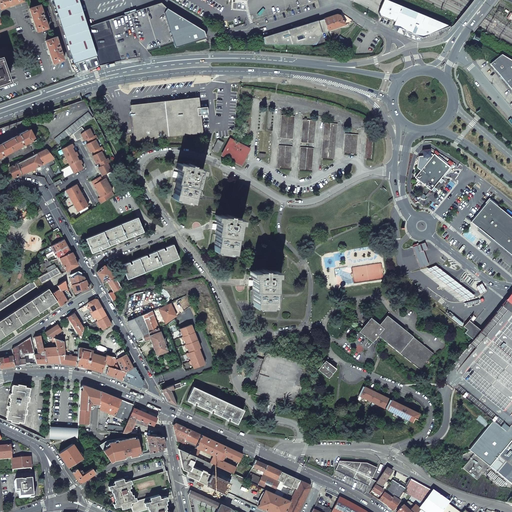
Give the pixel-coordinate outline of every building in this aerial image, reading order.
[(0,0),(0,7),(0,9),(11,5),(23,1),(22,0),(0,0)] [(52,0),(74,63),(96,56),(97,56),(90,36),(87,28),(80,5),(77,0),(52,0)] [(402,24),(405,30),(422,37),(449,26),(385,0),(383,0),(379,12),(380,16),(398,23),(400,23),(402,24)] [(53,27),(45,3),(42,4),(40,5),(48,29),(53,27)] [(33,20),(37,33),(48,29),(40,5),(29,8),(33,20)] [(164,10),(176,47),(205,37),(203,30),(164,10)] [(327,31),(344,25),(340,16),(336,14),(323,19),(327,31)] [(126,15),(87,28),(90,36),(97,56),(96,56),(100,66),(103,65),(118,62),(129,59),(141,57),(152,55),(139,42),(135,43),(126,15)] [(323,19),(263,38),(264,42),(265,45),(315,45),(321,34),(328,32),(327,31),(323,19)] [(49,52),(53,64),(64,60),(56,37),(45,40),(49,52)] [(511,85),(511,56),(506,53),(494,62),(511,85)] [(0,86),(6,84),(6,82),(8,81),(8,78),(9,78),(3,60),(2,61),(0,57),(0,86)] [(250,137),(253,98),(246,97),(243,137),(250,137)] [(207,106),(197,107),(196,100),(145,106),(145,104),(131,106),(132,111),(133,111),(136,134),(134,134),(135,139),(201,131),(199,118),(198,118),(197,114),(208,113),(207,106)] [(69,136),(92,117),(88,112),(54,139),(58,144),(69,136)] [(279,138),(286,138),(288,116),(281,115),(279,138)] [(293,139),(295,116),(288,116),(286,138),(293,139)] [(301,142),(307,143),(309,120),(303,120),(301,142)] [(314,144),(316,121),(309,120),(307,143),(314,144)] [(321,159),(328,159),(331,123),(324,123),(321,159)] [(334,160),(337,124),(331,123),(328,159),(334,160)] [(84,131),(81,127),(73,134),(76,140),(82,137),(84,141),(87,139),(93,136),(89,128),(84,131)] [(35,139),(30,129),(21,134),(15,137),(0,145),(0,157),(28,143),(35,139)] [(371,159),(374,130),(367,129),(364,159),(371,159)] [(343,153),(350,154),(351,134),(345,134),(343,153)] [(356,154),(358,135),(351,134),(350,154),(356,154)] [(87,147),(90,152),(93,151),(99,147),(95,140),(97,138),(95,135),(93,136),(87,139),(89,143),(87,143),(88,146),(87,147)] [(28,143),(32,151),(39,147),(35,139),(28,143)] [(217,153),(223,143),(218,140),(212,150),(217,153)] [(237,163),(238,163),(239,163),(240,163),(241,163),(242,162),(247,152),(247,151),(247,149),(247,148),(246,147),(233,141),(232,141),(231,141),(229,141),(228,142),(223,152),(223,154),(224,156),(225,157),(237,163)] [(61,149),(65,157),(74,153),(72,151),(74,151),(72,148),(73,148),(71,144),(61,149)] [(277,168),(283,169),(285,146),(279,145),(277,168)] [(93,158),(96,164),(99,162),(105,159),(101,151),(103,150),(101,146),(99,147),(93,151),(95,154),(93,155),(94,158),(93,158)] [(290,170),(292,147),(285,146),(283,169),(290,170)] [(298,170),(305,171),(307,148),(300,147),(298,170)] [(312,171),(314,148),(307,148),(305,171),(312,171)] [(47,149),(35,155),(41,166),(55,159),(47,149)] [(422,171),(416,177),(432,190),(432,189),(434,187),(439,181),(441,178),(450,167),(435,154),(434,155),(432,153),(431,149),(423,150),(424,156),(420,156),(418,167),(422,171)] [(74,153),(65,157),(69,165),(78,161),(77,159),(78,159),(76,156),(77,156),(76,152),(74,153)] [(32,170),(36,168),(41,166),(35,155),(17,163),(22,175),(32,170)] [(99,170),(102,175),(111,171),(107,163),(109,162),(107,158),(105,159),(99,162),(101,166),(99,167),(100,169),(99,170)] [(78,161),(69,165),(73,173),(82,169),(81,167),(82,167),(81,164),(82,163),(80,160),(78,161)] [(9,167),(13,178),(22,175),(17,163),(9,167)] [(176,183),(173,198),(176,199),(176,200),(188,203),(188,202),(192,203),(195,187),(196,187),(199,174),(202,174),(203,169),(197,168),(198,167),(192,165),(189,164),(189,165),(183,163),(183,164),(177,163),(176,168),(178,169),(177,173),(175,182),(176,183)] [(95,188),(97,191),(109,184),(106,178),(102,180),(100,176),(91,181),(93,185),(94,184),(96,187),(95,188)] [(78,183),(65,190),(69,197),(78,192),(76,189),(80,187),(78,183)] [(112,190),(109,184),(97,191),(99,195),(100,194),(101,197),(98,198),(101,203),(114,195),(111,191),(112,190)] [(82,190),(78,192),(69,197),(73,205),(82,199),(80,196),(84,194),(82,190)] [(86,197),(82,199),(73,205),(77,212),(86,207),(85,203),(88,201),(86,197)] [(511,255),(511,217),(489,199),(471,222),(511,255)] [(216,234),(214,250),(217,251),(217,252),(230,254),(230,253),(233,253),(235,237),(237,237),(239,224),(241,224),(242,219),(236,218),(236,217),(230,216),(231,215),(227,215),(227,216),(221,215),(221,216),(215,215),(214,220),(216,221),(216,225),(215,234),(216,234)] [(134,235),(143,232),(137,217),(85,239),(91,253),(98,250),(116,243),(134,235)] [(59,242),(51,246),(53,251),(54,253),(67,245),(67,244),(64,239),(59,242)] [(426,242),(413,246),(421,267),(430,264),(424,250),(428,249),(426,242)] [(127,279),(179,258),(173,244),(165,247),(149,254),(128,262),(122,265),(127,279)] [(68,247),(67,245),(54,253),(57,259),(59,258),(71,252),(68,247)] [(43,250),(46,255),(53,251),(51,246),(43,250)] [(62,263),(66,272),(78,265),(74,258),(71,252),(59,258),(57,259),(60,264),(62,263)] [(96,272),(102,282),(104,281),(106,279),(107,281),(115,276),(103,265),(96,272)] [(426,268),(467,299),(476,296),(459,283),(459,282),(436,265),(426,268)] [(38,278),(42,283),(60,273),(56,267),(54,268),(47,273),(38,278)] [(252,290),(254,290),(254,306),(257,306),(257,308),(270,308),(270,306),(273,306),(273,290),(275,290),(274,276),(277,276),(277,271),(271,271),(271,270),(265,270),(265,269),(262,269),(262,270),(256,270),(256,271),(250,271),(250,276),(252,276),(252,280),(252,290)] [(70,285),(72,285),(85,280),(84,276),(82,275),(77,274),(70,278),(70,285)] [(121,287),(115,276),(107,281),(109,286),(113,292),(121,287)] [(85,280),(72,285),(74,293),(83,290),(89,288),(86,279),(85,280)] [(59,289),(60,291),(67,289),(65,280),(57,286),(59,289)] [(0,310),(37,287),(33,281),(0,302),(0,310)] [(0,320),(0,338),(4,336),(45,308),(56,301),(51,294),(48,288),(0,320)] [(56,301),(60,307),(67,302),(67,301),(63,295),(60,291),(59,289),(51,294),(56,301)] [(63,295),(67,301),(70,299),(72,297),(68,291),(63,295)] [(108,293),(112,301),(116,298),(113,292),(112,293),(111,292),(108,293)] [(91,313),(101,307),(98,300),(97,300),(94,299),(88,303),(90,308),(89,309),(91,313)] [(449,386),(493,421),(505,431),(511,422),(511,303),(508,300),(506,299),(480,332),(468,322),(464,327),(468,330),(465,333),(473,340),(441,380),(449,386)] [(170,303),(159,309),(165,323),(166,324),(175,317),(171,309),(173,308),(170,303)] [(95,316),(97,321),(106,316),(101,307),(91,313),(93,317),(95,316)] [(142,315),(148,332),(158,327),(152,311),(142,315)] [(463,323),(450,312),(447,315),(461,326),(463,323)] [(76,316),(74,313),(67,317),(81,338),(84,328),(76,316)] [(140,316),(127,322),(136,339),(143,335),(148,332),(142,315),(140,316)] [(382,339),(420,370),(433,353),(387,315),(379,325),(371,318),(359,332),(372,343),(378,336),(382,339)] [(99,324),(102,329),(111,325),(106,316),(97,321),(96,322),(98,325),(99,324)] [(192,328),(191,325),(178,329),(179,332),(181,333),(183,337),(193,333),(191,329),(192,328)] [(160,331),(149,335),(150,339),(156,355),(167,351),(164,343),(166,343),(164,338),(163,339),(160,331)] [(183,337),(182,337),(182,340),(184,341),(186,344),(196,341),(194,337),(195,336),(194,332),(193,333),(183,337)] [(34,336),(38,353),(40,353),(40,354),(45,354),(43,348),(40,335),(37,336),(34,336)] [(30,337),(17,345),(18,350),(21,350),(23,350),(30,346),(33,345),(30,337)] [(56,347),(58,355),(64,355),(64,354),(62,340),(57,339),(55,338),(55,341),(56,347)] [(80,340),(78,346),(93,350),(94,343),(80,340)] [(186,344),(185,345),(186,348),(187,348),(189,352),(197,349),(199,349),(197,344),(198,344),(197,340),(196,341),(186,344)] [(17,345),(12,349),(13,356),(15,365),(20,365),(26,364),(25,354),(22,354),(21,350),(18,350),(17,345)] [(79,366),(88,368),(93,350),(78,346),(77,351),(77,356),(76,365),(79,366)] [(58,355),(56,347),(43,348),(45,354),(47,363),(50,363),(60,363),(58,355)] [(132,367),(125,353),(123,349),(118,351),(120,355),(117,357),(116,357),(121,369),(126,371),(132,367)] [(199,353),(197,349),(189,352),(186,353),(187,356),(189,357),(191,361),(200,357),(202,356),(200,352),(199,353)] [(111,356),(93,350),(88,368),(95,370),(103,372),(106,364),(109,364),(111,356)] [(263,359),(254,388),(252,394),(277,402),(293,407),(305,364),(265,352),(263,359)] [(35,360),(36,363),(38,363),(47,363),(45,354),(40,354),(40,353),(38,353),(35,354),(35,360)] [(71,355),(64,354),(64,355),(58,355),(60,363),(63,364),(76,365),(77,356),(71,355)] [(15,365),(13,356),(0,358),(0,357),(0,367),(5,367),(15,365)] [(117,378),(123,380),(126,372),(120,369),(118,366),(115,357),(111,356),(109,364),(106,374),(117,378)] [(191,361),(189,361),(190,364),(192,365),(194,369),(205,364),(203,360),(202,361),(200,357),(191,361)] [(254,388),(263,359),(254,357),(246,385),(254,388)] [(328,378),(336,369),(325,360),(318,370),(328,378)] [(138,372),(135,367),(132,368),(126,372),(123,380),(127,382),(141,388),(143,383),(138,372)] [(186,380),(161,389),(168,401),(175,404),(171,391),(181,387),(181,386),(187,384),(186,380)] [(17,385),(12,384),(10,393),(10,392),(6,410),(7,410),(6,419),(11,419),(11,421),(18,422),(18,421),(23,422),(25,413),(26,413),(29,396),(28,396),(30,387),(24,386),(25,385),(17,383),(17,384),(17,385)] [(99,407),(100,391),(84,385),(83,385),(82,385),(82,386),(81,386),(81,387),(80,401),(79,423),(89,424),(90,406),(91,407),(92,407),(93,406),(93,405),(99,407)] [(237,424),(243,410),(193,386),(186,400),(195,404),(211,412),(228,420),(237,424)] [(418,413),(363,386),(358,395),(412,422),(414,418),(416,419),(418,413)] [(111,395),(100,391),(99,407),(99,408),(107,412),(114,415),(121,399),(111,395)] [(114,415),(113,416),(127,422),(135,405),(127,402),(121,399),(114,415)] [(139,407),(135,405),(127,422),(125,427),(122,433),(130,433),(132,429),(135,422),(144,426),(145,422),(154,426),(157,418),(148,414),(138,409),(139,407)] [(104,425),(107,412),(99,408),(99,410),(98,424),(104,425)] [(511,486),(511,422),(505,431),(493,421),(469,449),(470,451),(459,456),(467,463),(462,468),(477,480),(482,474),(498,487),(510,489),(511,486)] [(189,429),(175,423),(174,424),(173,425),(176,441),(178,441),(183,443),(184,439),(189,429)] [(106,431),(122,433),(125,427),(107,425),(107,429),(106,431)] [(52,429),(52,438),(65,439),(78,440),(78,429),(59,427),(59,430),(52,429)] [(187,440),(196,445),(201,435),(191,430),(189,429),(184,439),(183,443),(182,444),(184,446),(187,440)] [(146,435),(149,452),(152,452),(163,449),(165,446),(163,436),(146,435)] [(208,438),(201,435),(196,445),(194,450),(192,455),(197,457),(200,451),(196,449),(196,448),(212,455),(209,463),(216,466),(225,446),(208,438)] [(99,446),(111,463),(113,462),(116,460),(122,459),(126,458),(141,454),(137,436),(127,438),(122,438),(105,442),(99,446)] [(73,444),(59,453),(68,467),(82,458),(73,444)] [(184,446),(182,444),(181,447),(182,450),(192,455),(194,450),(184,446)] [(10,446),(0,446),(0,459),(11,458),(10,454),(14,454),(14,450),(10,451),(10,448),(10,446)] [(240,453),(225,446),(216,466),(233,473),(235,467),(222,461),(225,456),(226,456),(227,455),(238,461),(242,454),(240,453)] [(182,450),(178,448),(180,458),(182,469),(188,471),(186,475),(206,484),(216,466),(209,463),(197,457),(192,455),(182,450)] [(30,458),(11,460),(12,470),(31,468),(30,463),(30,458)] [(257,461),(255,460),(252,467),(258,469),(257,472),(262,474),(267,465),(257,461)] [(339,462),(338,464),(371,479),(376,468),(366,464),(339,462)] [(338,464),(335,471),(368,486),(373,488),(374,486),(376,483),(377,482),(371,479),(338,464)] [(273,468),(267,465),(262,474),(260,478),(257,485),(265,489),(257,507),(269,511),(298,511),(310,488),(308,484),(302,481),(273,468)] [(76,468),(71,472),(78,482),(82,482),(86,480),(95,473),(92,468),(85,473),(82,469),(78,471),(76,468)] [(385,481),(391,472),(385,468),(379,478),(384,482),(385,481)] [(136,497),(136,501),(144,498),(149,497),(158,494),(159,498),(166,496),(167,500),(173,498),(170,489),(166,470),(131,481),(131,483),(130,484),(131,487),(128,488),(129,491),(130,490),(131,494),(133,494),(134,497),(136,497)] [(260,478),(249,473),(246,480),(257,485),(260,478)] [(113,504),(114,507),(121,505),(122,509),(131,506),(130,503),(137,501),(136,501),(136,497),(134,497),(133,494),(131,494),(130,490),(129,491),(128,488),(131,487),(130,484),(131,483),(131,481),(130,479),(124,481),(123,478),(120,478),(113,481),(114,484),(108,486),(109,490),(111,489),(112,493),(113,492),(115,499),(114,499),(115,503),(113,504)] [(377,482),(376,483),(374,486),(380,489),(381,487),(384,482),(379,478),(377,482)] [(432,491),(409,478),(404,492),(409,494),(409,495),(413,497),(410,499),(420,508),(432,491)] [(21,481),(14,481),(15,492),(18,491),(19,498),(33,497),(32,488),(31,480),(24,480),(24,481),(21,481)] [(384,492),(389,484),(385,481),(384,482),(381,487),(380,489),(383,491),(384,492)] [(389,484),(384,492),(385,492),(384,494),(392,499),(394,496),(398,499),(404,489),(392,481),(390,485),(389,484)] [(371,491),(379,496),(383,491),(380,489),(374,486),(373,488),(371,491)] [(188,495),(218,509),(220,504),(190,490),(188,495)] [(449,503),(432,491),(420,508),(418,510),(420,511),(421,511),(442,511),(443,511),(448,504),(449,503)] [(404,492),(401,501),(400,502),(405,504),(408,497),(409,495),(409,494),(404,492)] [(384,504),(387,506),(392,499),(384,494),(383,493),(378,500),(384,504)] [(168,511),(168,510),(166,511),(165,508),(166,508),(165,504),(166,504),(165,500),(167,500),(166,496),(159,498),(158,494),(149,497),(150,500),(143,502),(145,506),(146,506),(147,509),(148,509),(149,511),(168,511)] [(387,506),(393,511),(400,502),(401,501),(398,499),(394,496),(392,499),(387,506)] [(131,506),(132,511),(137,511),(138,511),(147,509),(146,506),(145,506),(143,502),(150,500),(149,497),(144,498),(136,501),(137,501),(130,503),(131,506)] [(363,511),(353,506),(339,498),(332,511),(316,503),(313,511),(315,511),(363,511)] [(405,509),(408,511),(418,511),(420,511),(418,510),(418,509),(408,501),(405,509)]
